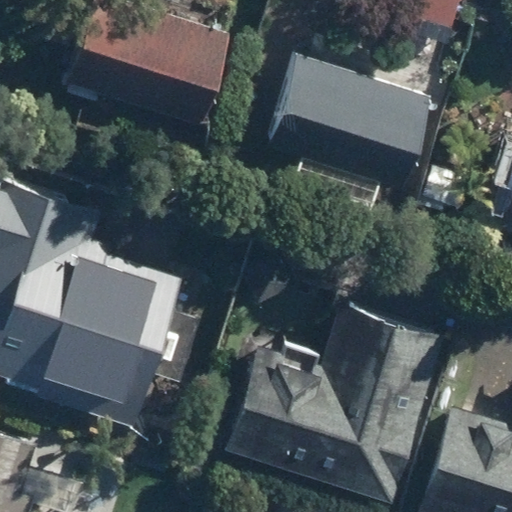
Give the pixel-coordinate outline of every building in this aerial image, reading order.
[(177,0),(95,0),(73,65),(210,110),(240,21),(177,0)] [(456,28),(462,0),(420,0),(416,18),(456,28)] [(442,80),(305,38),(277,131),(414,172),(442,80)] [(0,369),(3,360),(136,406),(186,262),(97,231),(108,199),(0,161),(0,369)] [(448,319),(342,287),(323,349),(268,332),(237,432),(399,481),(448,319)] [(511,511),(511,398),(462,383),(429,491),(501,511),(511,511)] [(32,481),(48,430),(0,414),(0,511),(29,511),(39,483),(32,481)]
